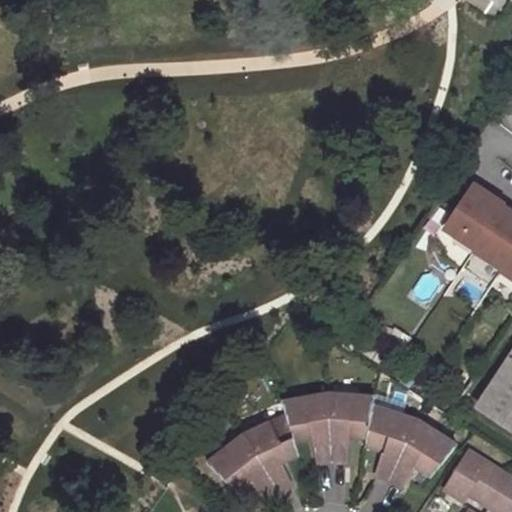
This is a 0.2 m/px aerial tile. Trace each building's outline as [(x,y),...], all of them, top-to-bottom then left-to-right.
[(511,215),(501,208),(502,207),(472,187),(443,230),(458,240),(462,233),(477,243),(473,250),(471,251),(500,270),(503,265),(511,270),(511,215)] [(462,233),(458,240),(473,250),(477,243),(462,233)] [(500,270),(499,272),(511,280),(511,270),(503,265),(500,270)] [(511,354),(478,406),(508,425),(511,419),(511,354)] [(281,402),(284,415),(293,440),(313,436),(318,460),(323,459),(331,458),(328,393),(281,402)] [(373,397),(328,393),(331,458),(339,459),(344,459),(348,435),(366,436),(373,406),(373,397)] [(416,420),(373,406),(366,436),(365,444),(384,450),(375,473),(382,476),(388,478),(416,420)] [(284,415),(244,434),(277,489),(284,485),(289,483),(280,461),(296,453),(293,440),(284,415)] [(455,444),(416,420),(388,478),(393,481),(400,485),(414,465),(430,474),(455,444)] [(277,489),(244,434),(209,464),(236,490),(251,478),(266,497),(271,493),(277,489)] [(469,494),(489,506),(508,474),(467,449),(443,488),(464,501),(469,494)] [(511,511),(511,476),(508,474),(489,506),(498,511),(511,511)]
